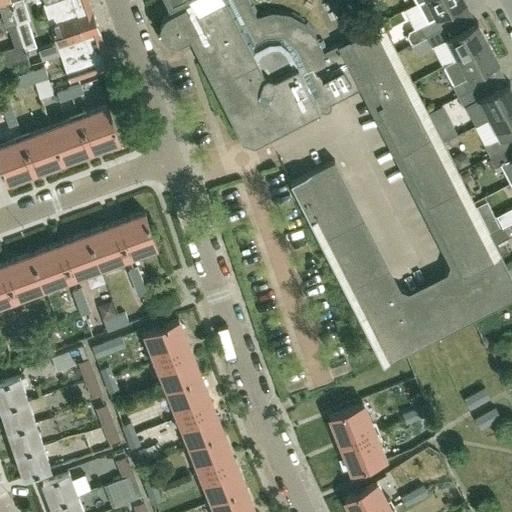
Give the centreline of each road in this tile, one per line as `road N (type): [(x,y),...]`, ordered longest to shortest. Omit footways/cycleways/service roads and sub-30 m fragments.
road 1 (residential): [(295,511),(250,410),(169,159)]
road 2 (residential): [(0,219),(169,159)]
road 3 (residential): [(169,159),(115,0)]
